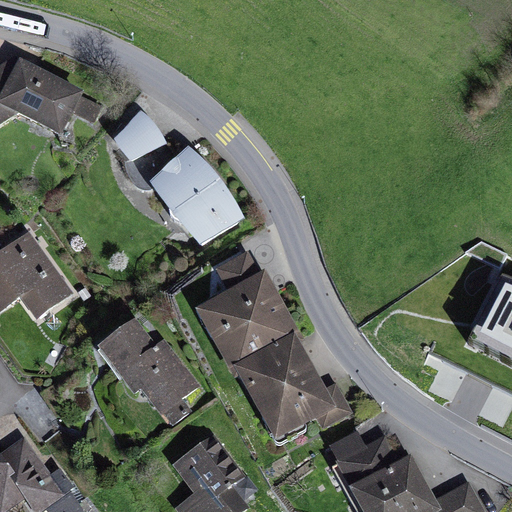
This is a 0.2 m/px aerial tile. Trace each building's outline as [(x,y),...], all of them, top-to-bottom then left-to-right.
[(0,126),(18,116),(60,136),(74,115),(94,126),(104,106),(81,95),(83,92),(18,57),(0,67),(0,126)] [(141,190),(155,189),(202,247),(246,220),(221,179),(189,147),(185,151),(179,141),(173,138),(166,139),(141,112),(114,142),(129,162),(128,166),(128,174),(131,182),(141,190)] [(30,233),(0,254),(0,315),(21,298),(37,321),(74,296),(30,233)] [(228,291),(196,309),(235,381),(240,378),(234,366),(295,334),(302,344),(306,343),(265,270),(260,273),(249,252),(215,270),(228,291)] [(511,286),(503,281),(469,346),(511,368),(511,286)] [(136,319),(97,347),(134,396),(141,391),(162,417),(163,415),(173,428),(192,413),(183,399),(199,387),(165,340),(157,346),(136,319)] [(234,366),(240,378),(276,442),(317,420),(324,430),(354,415),(336,383),(327,389),(302,344),(295,334),(234,366)] [(358,431),(328,448),(362,511),(485,511),(469,483),(437,500),(413,454),(410,456),(406,450),(398,454),(387,434),(366,447),(358,431)] [(246,478),(215,436),(173,467),(195,494),(175,510),(177,511),(244,511),(249,508),(233,488),(246,478)] [(0,453),(0,511),(9,511),(26,501),(33,511),(43,511),(47,510),(47,511),(83,511),(90,508),(65,474),(54,481),(24,438),(1,455),(0,453)]
